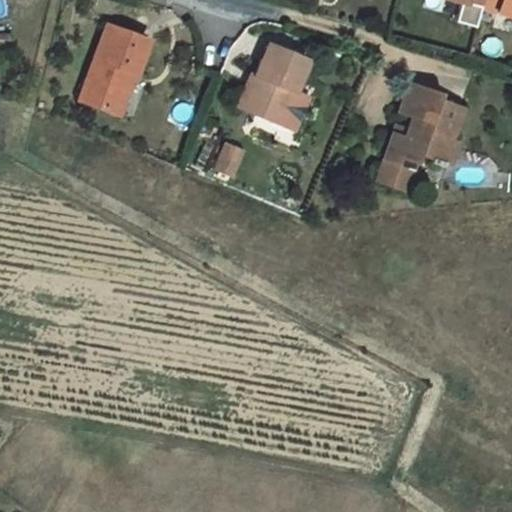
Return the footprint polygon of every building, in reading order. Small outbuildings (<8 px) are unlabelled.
[(466,11),(485,16),(489,0),(432,0),(433,1),(466,11)] [(511,0),(489,0),(485,16),(511,23),(511,0)] [(485,16),(466,11),(460,30),(480,35),(485,16)] [(159,45),(125,32),(112,72),(98,67),(85,102),(133,119),(159,45)] [(308,67),(270,49),(252,93),(243,88),(234,113),(271,130),(289,138),(302,107),(292,102),(308,67)] [(395,133),(386,160),(416,171),(422,154),(434,159),(432,162),(446,167),(447,164),(452,165),(460,140),(453,138),(464,107),(441,99),(443,93),(411,83),(400,113),(413,118),(409,129),(407,137),(395,133)] [(397,125),(395,133),(407,137),(409,129),(397,125)] [(409,191),(416,171),(386,160),(379,181),(409,191)]
